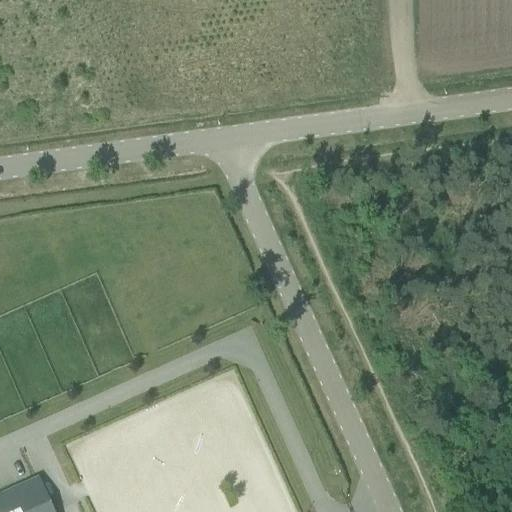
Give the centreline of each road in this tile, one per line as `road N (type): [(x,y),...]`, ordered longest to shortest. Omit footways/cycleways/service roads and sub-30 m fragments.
road 1 (unclassified): [(226,137),(386,511)]
road 2 (unclassified): [(226,137),(511,98)]
road 3 (unclassified): [(0,168),(226,137)]
